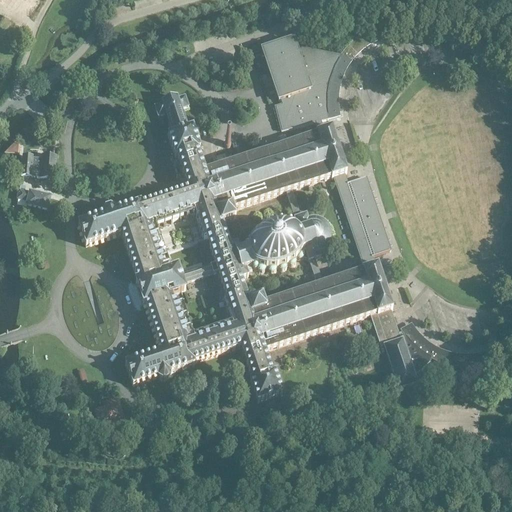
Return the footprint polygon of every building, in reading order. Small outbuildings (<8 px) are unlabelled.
[(340,88),(341,86),(341,84),(342,82),(343,79),(345,75),(345,73),(346,71),(348,68),(350,65),(351,64),(353,61),(355,60),(357,57),(360,54),(363,52),(366,49),(369,47),(372,46),(375,44),(378,42),(380,42),(383,40),(379,28),(376,29),(374,30),(369,32),(366,34),(363,36),(361,37),(357,40),(356,41),(353,43),(351,45),(348,47),(346,50),(345,51),(342,54),(340,58),(326,54),(296,48),(293,42),(261,52),(278,103),(280,102),(281,106),(275,109),(281,133),(315,125),(318,135),(317,136),(317,137),(311,139),(283,148),(205,174),(198,152),(200,152),(192,130),(188,131),(185,122),(181,110),(188,108),(185,98),(177,100),(177,99),(162,104),(162,105),(155,108),(158,118),(166,116),(173,137),(168,138),(175,160),(177,159),(183,178),(188,192),(142,208),(140,205),(115,214),(114,212),(110,210),(105,212),(103,216),(103,218),(78,226),(86,248),(122,236),(137,281),(137,283),(135,284),(143,307),(145,307),(161,354),(125,366),(133,388),(158,380),(158,381),(163,383),(168,382),(170,377),(169,376),(195,367),(194,365),(241,350),(252,381),(250,382),(257,404),(282,396),(274,374),(272,375),(265,353),(370,318),(380,349),(384,348),(398,392),(417,385),(414,378),(431,360),(436,363),(444,366),(447,367),(450,368),(453,368),(456,369),(460,369),(464,369),(466,369),(468,369),(475,369),(479,368),(482,368),(485,367),(487,366),(491,365),(488,353),(484,354),(481,355),(479,355),(478,356),(474,356),(471,356),(467,357),(464,357),(462,356),(458,356),(455,356),(452,355),(448,354),(445,353),(442,352),(440,351),(437,350),(434,348),(432,347),(430,346),(427,343),(424,341),(423,340),(422,338),(419,336),(417,333),(415,332),(413,329),(411,325),(400,332),(401,334),(398,335),(391,312),(392,312),(377,268),(375,268),(372,259),(391,253),(366,179),(347,185),(344,176),(346,175),(332,133),(332,131),(326,133),(322,122),(340,118),(340,116),(339,112),(339,108),(338,103),(338,101),(338,99),(338,97),(339,94),(340,90),(340,88)] [(20,145),(13,144),(8,155),(19,156),(20,145)] [(33,159),(25,158),(23,158),(21,178),(32,179),(32,178),(39,179),(39,180),(55,181),(56,158),(41,157),(41,160),(37,160),(36,160),(33,160),(33,159)] [(19,192),(17,201),(28,203),(27,207),(47,211),(50,199),(30,194),(19,192)] [(117,399),(106,403),(104,404),(105,409),(94,412),(101,430),(115,426),(117,430),(126,427),(117,399)] [(116,441),(117,443),(113,444),(115,449),(131,444),(129,437),(116,441)]
